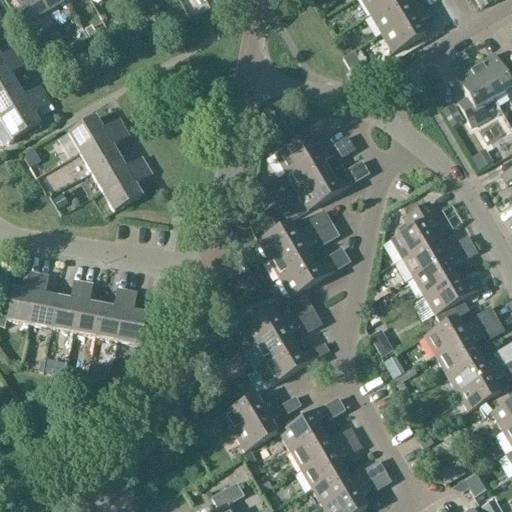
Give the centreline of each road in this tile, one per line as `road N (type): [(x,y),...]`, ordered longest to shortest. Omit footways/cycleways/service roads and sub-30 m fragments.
road 1 (residential): [(379,511),(410,490),(342,379),(339,352),(380,178),(402,129)]
road 2 (residential): [(208,264),(190,350),(158,417),(104,478)]
road 3 (residential): [(208,264),(0,236)]
road 4 (residential): [(245,68),(208,264)]
road 5 (residential): [(511,275),(464,193),(402,129)]
road 6 (residential): [(511,3),(427,53),(384,116)]
road 7 (residential): [(384,116),(245,68)]
